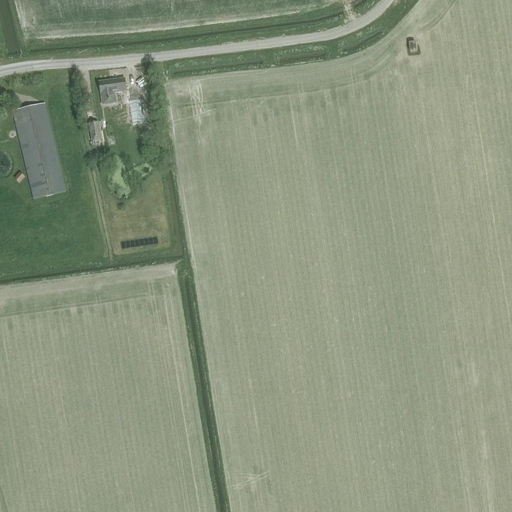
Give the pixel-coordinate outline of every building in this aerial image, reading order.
[(99,83),(101,95),(102,106),(117,104),(115,93),(126,91),(124,79),(99,83)] [(128,86),(130,98),(138,97),(137,85),(128,86)] [(131,125),(148,123),(145,98),(128,100),(131,125)] [(34,199),(65,192),(61,176),(44,104),(13,112),(28,176),(34,199)] [(88,124),(91,142),(101,141),(98,122),(88,124)] [(19,173),(14,179),(19,184),(24,178),(19,173)]
